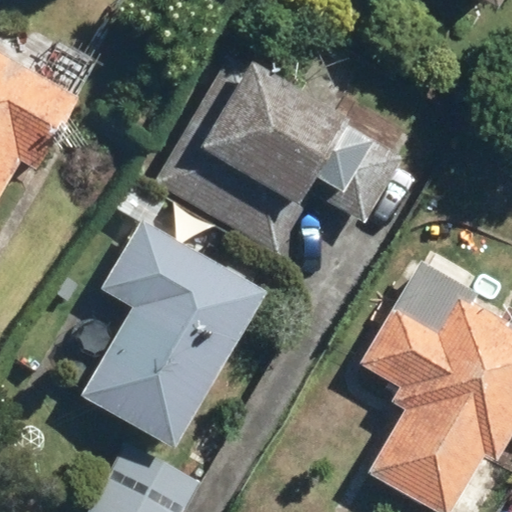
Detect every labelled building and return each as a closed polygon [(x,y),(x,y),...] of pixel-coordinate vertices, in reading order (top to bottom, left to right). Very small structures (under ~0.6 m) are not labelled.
[(41,170),(82,97),(0,51),(0,196),(21,159),(41,170)] [(355,121),(360,111),(261,56),(212,145),(310,200),(325,174),(353,189),(382,136),(355,121)] [(141,216),(103,286),(134,303),(85,393),(185,448),(273,288),(141,216)] [(404,403),(368,470),(436,507),(433,511),(494,511),(511,479),(511,461),(502,455),(511,436),(511,324),(455,293),(442,316),(394,290),(349,372),(404,403)] [(187,511),(204,481),(129,440),(91,510),(93,511),(187,511)]
